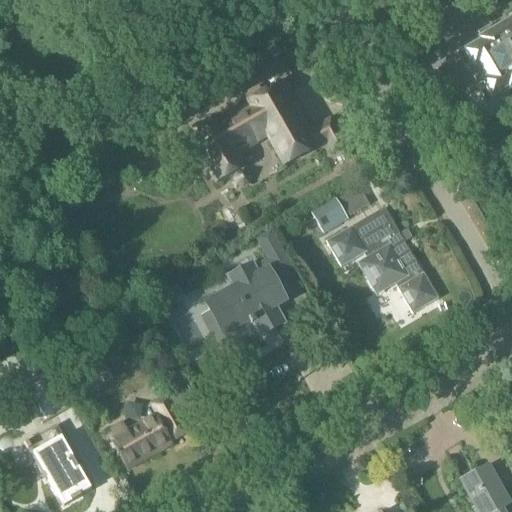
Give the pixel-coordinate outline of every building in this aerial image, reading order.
[(491,97),(507,88),(509,91),(511,88),(511,19),(478,40),(480,42),(464,52),(473,67),(477,65),(486,79),(482,82),(491,97)] [(248,103),(252,109),(219,128),(214,121),(176,143),(185,159),(197,152),(215,184),(243,168),(234,152),(265,135),(284,168),(326,143),(332,152),(346,144),(331,119),(302,135),(281,99),(296,91),(289,79),(248,103)] [(169,120),(187,110),(181,100),(163,110),(169,120)] [(333,197),(309,211),(323,235),(347,221),(333,197)] [(421,275),(383,210),(351,228),(351,227),(325,243),(340,269),(363,255),(365,258),(356,264),(375,297),(394,285),(397,289),(396,289),(411,315),(437,300),(422,274),(421,275)] [(266,265),(280,257),(268,236),(254,244),(266,265)] [(268,278),(258,284),(252,275),(229,288),(235,298),(210,312),(227,340),(251,326),(260,342),(283,329),(274,312),(284,306),(268,278)] [(75,383),(83,398),(109,382),(104,371),(98,374),(94,368),(79,377),(81,379),(75,383)] [(46,422),(70,409),(49,372),(25,385),(46,422)] [(109,441),(127,471),(171,445),(170,444),(183,436),(158,393),(144,401),(153,416),(109,441)] [(61,439),(60,440),(53,429),(42,435),(49,447),(33,456),(30,457),(46,484),(48,482),(64,509),(81,499),(80,497),(91,491),(61,439)] [(501,494),(487,469),(461,483),(475,509),(474,510),(474,511),(511,511),(511,509),(503,493),(501,494)]
